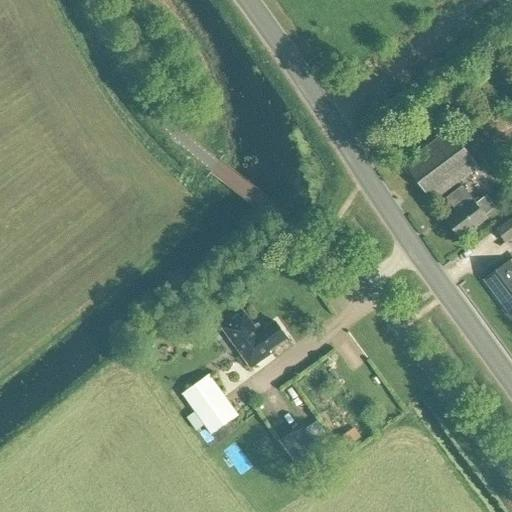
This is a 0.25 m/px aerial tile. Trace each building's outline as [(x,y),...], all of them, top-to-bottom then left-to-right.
[(433,202),(479,167),(450,130),(405,165),(433,202)] [(477,204),(475,201),(464,186),(447,199),(458,213),(448,221),(461,238),(488,218),(486,216),(497,208),(488,196),(477,204)] [(507,244),(511,241),(511,219),(497,230),(507,244)] [(511,315),(511,262),(511,261),(486,280),(511,315)] [(256,326),(246,313),(224,329),(252,369),(262,362),(260,359),(289,339),(277,322),(264,331),(259,324),(256,326)] [(212,435),(238,416),(209,376),(183,394),(212,435)] [(303,474),(325,458),(303,426),(281,442),(303,474)]
